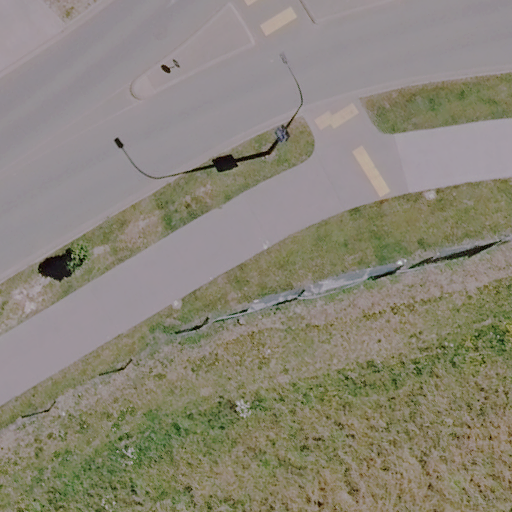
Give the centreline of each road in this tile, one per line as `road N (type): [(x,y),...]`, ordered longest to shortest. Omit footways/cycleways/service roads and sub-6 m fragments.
road 1 (tertiary): [(511,14),(305,69),(159,134),(20,167)]
road 2 (tertiary): [(20,167),(112,48),(163,0)]
